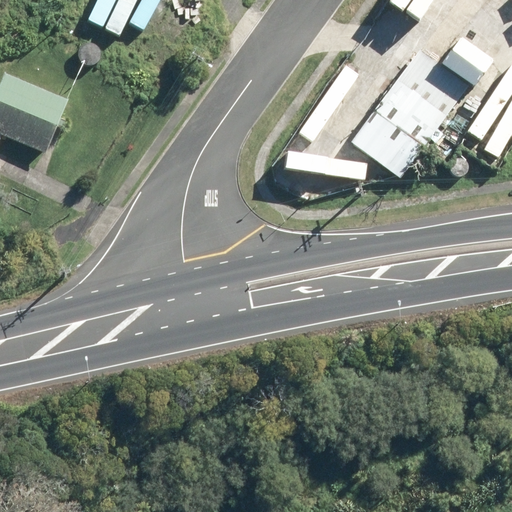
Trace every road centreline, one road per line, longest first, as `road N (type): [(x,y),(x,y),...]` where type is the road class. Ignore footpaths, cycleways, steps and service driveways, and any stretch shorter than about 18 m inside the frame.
road 1 (unclassified): [(196,306),(182,236),(197,159),(307,0)]
road 2 (primary): [(196,306),(247,270),(511,228)]
road 3 (primary): [(511,277),(254,314),(196,306)]
road 4 (primary): [(196,306),(0,346)]
